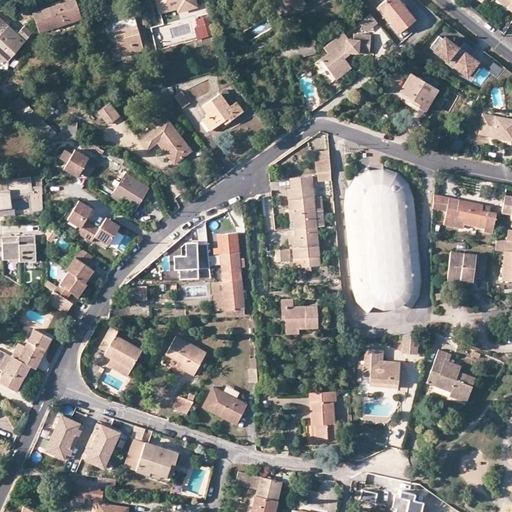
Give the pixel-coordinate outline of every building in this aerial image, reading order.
[(81,14),(76,0),(59,0),(32,9),(38,28),(81,14)] [(155,0),(159,12),(177,7),(178,11),(196,6),(193,0),(155,0)] [(306,1),(305,0),(284,0),(292,14),(300,9),(298,5),(306,1)] [(400,0),(382,0),(377,4),(398,30),(414,17),(400,0)] [(511,0),(497,0),(511,11),(511,0)] [(376,20),(369,12),(360,20),(367,28),(376,20)] [(199,39),(210,36),(206,17),(194,20),(199,39)] [(112,24),(114,31),(136,25),(134,18),(112,24)] [(5,23),(0,29),(0,66),(8,66),(7,56),(30,29),(22,22),(15,31),(5,23)] [(121,57),(143,51),(136,25),(114,31),(118,48),(112,49),(115,63),(122,61),(121,57)] [(346,62),(343,56),(340,53),(344,50),(348,50),(367,51),(369,33),(352,32),(352,38),(347,37),(342,31),(321,47),(326,52),(320,58),(331,74),(346,62)] [(446,38),(441,34),(432,46),(449,59),(447,61),(455,67),(456,65),(470,75),(480,61),(466,51),(464,54),(460,51),(462,48),(463,47),(460,45),(459,46),(447,37),(446,38)] [(145,58),(143,51),(121,57),(122,61),(123,64),(145,58)] [(350,66),(346,62),(331,74),(335,78),(350,66)] [(425,106),(436,86),(410,70),(400,87),(413,95),(411,98),(424,106),(425,106)] [(411,98),(413,95),(400,87),(398,91),(411,98)] [(202,106),(208,115),(216,126),(212,129),(214,132),(243,111),(236,102),(235,102),(226,90),(202,106)] [(190,103),(181,91),(174,96),(183,108),(190,103)] [(28,106),(18,97),(8,107),(18,117),(28,106)] [(422,109),(424,106),(411,98),(409,102),(422,109)] [(108,124),(118,115),(110,104),(99,112),(108,124)] [(57,140),(56,133),(28,106),(18,117),(41,140),(43,140),(57,140)] [(511,136),(511,116),(482,111),(479,131),(511,136)] [(208,115),(201,120),(210,131),(212,129),(216,126),(208,115)] [(146,150),(158,142),(173,164),(182,157),(179,154),(188,147),(168,120),(140,141),(146,150)] [(68,122),(67,131),(67,139),(76,139),(77,122),(68,122)] [(56,133),(57,140),(67,139),(67,131),(56,133)] [(59,142),(51,143),(51,156),(56,156),(56,154),(60,153),(59,142)] [(80,171),(89,176),(96,163),(92,160),(96,154),(82,145),(78,152),(73,150),(71,154),(64,150),(58,159),(66,163),(62,169),(73,176),(75,172),(78,174),(80,171)] [(316,173),(331,172),(329,151),(314,152),(316,173)] [(124,160),(122,164),(129,168),(131,164),(124,160)] [(420,275),(417,241),(413,197),(408,184),(397,173),(383,167),(381,170),(370,171),(367,168),(354,176),(345,189),(343,203),(347,248),(350,286),(356,302),(367,312),(371,305),(382,309),(394,308),(404,303),(410,309),(418,295),(421,282),(420,275)] [(316,173),(317,181),(331,180),(331,172),(316,173)] [(125,174),(112,196),(134,210),(147,188),(125,174)] [(43,208),(41,183),(31,185),(29,175),(5,178),(6,187),(0,188),(0,204),(10,204),(9,194),(28,192),(30,210),(43,208)] [(288,210),(292,210),(294,230),(315,227),(324,226),(320,197),(313,197),(313,195),(315,196),(315,188),(312,189),(312,186),(315,186),(315,176),(288,179),(289,189),(290,200),(286,201),(288,210)] [(511,196),(505,195),(501,213),(511,214),(511,216),(511,220),(511,196)] [(447,211),(450,199),(434,196),(434,209),(447,211)] [(83,235),(94,218),(87,214),(89,209),(86,207),(88,204),(77,198),(66,217),(79,225),(76,230),(83,235)] [(447,211),(445,224),(465,228),(465,223),(487,227),(486,230),(495,231),(498,213),(491,212),(483,210),(484,204),(450,199),(447,211)] [(229,224),(239,223),(238,211),(228,211),(229,224)] [(101,222),(94,218),(83,235),(91,239),(94,234),(108,242),(119,223),(108,216),(106,219),(103,218),(101,222)] [(218,223),(215,217),(204,221),(207,228),(218,223)] [(294,230),(294,237),(287,238),(287,245),(291,244),(293,269),(301,268),(301,267),(304,267),(304,270),(309,270),(309,266),(319,265),(315,227),(294,230)] [(218,253),(221,281),(211,281),(214,310),(224,310),(243,309),(243,299),(245,299),(245,292),(242,292),(241,280),(239,267),(244,266),(243,259),(239,259),(236,235),(239,235),(238,228),(224,230),(223,235),(216,235),(217,248),(218,253)] [(55,233),(52,230),(46,239),(50,242),(55,233)] [(8,262),(18,262),(18,245),(18,242),(12,242),(11,236),(1,237),(2,260),(8,260),(8,262)] [(24,244),(24,236),(11,236),(12,242),(18,242),(18,245),(24,244)] [(24,244),(18,245),(18,262),(35,262),(34,236),(24,236),(24,244)] [(186,239),(185,241),(185,252),(173,253),(174,267),(179,267),(180,279),(198,278),(198,266),(208,266),(207,242),(196,243),(196,239),(186,239)] [(504,251),(501,280),(511,280),(511,241),(507,241),(497,240),(495,247),(495,250),(504,251)] [(92,256),(80,248),(66,271),(85,283),(93,270),(86,265),(92,256)] [(274,258),(278,258),(279,261),(285,261),(284,249),(272,250),(274,258)] [(474,281),(475,276),(485,277),(487,256),(451,251),(448,278),(474,281)] [(87,284),(68,272),(60,286),(72,293),(75,295),(79,290),(82,292),(87,284)] [(67,301),(72,293),(60,286),(55,293),(67,301)] [(145,299),(145,286),(127,287),(128,300),(145,299)] [(47,304),(66,317),(74,305),(67,301),(55,293),(47,304)] [(324,319),(323,308),(292,308),(291,299),(279,299),(280,319),(284,319),(284,330),(297,329),(317,328),(317,319),(324,319)] [(130,370),(141,350),(115,335),(117,331),(110,326),(100,343),(108,347),(103,354),(111,359),(130,370)] [(17,343),(11,356),(34,368),(50,339),(33,329),(24,346),(17,343)] [(411,340),(412,333),(402,335),(401,351),(415,349),(416,339),(411,340)] [(205,353),(175,336),(165,355),(178,362),(181,364),(179,368),(192,375),(205,353)] [(399,361),(382,359),(383,349),(365,347),(364,361),(370,362),(369,376),(369,385),(397,387),(399,361)] [(460,366),(447,361),(450,354),(438,350),(431,371),(438,374),(434,386),(450,393),(448,397),(465,403),(475,378),(459,372),(460,366)] [(0,379),(0,382),(20,393),(34,368),(11,356),(4,352),(0,360),(0,369),(4,372),(0,379)] [(126,376),(130,370),(111,359),(107,366),(126,376)] [(256,369),(248,370),(248,383),(257,382),(256,369)] [(438,374),(431,371),(426,384),(434,386),(438,374)] [(212,387),(202,406),(233,423),(244,404),(212,387)] [(335,424),(334,424),(333,403),(335,403),(334,392),(308,393),(310,426),(314,427),(315,439),(325,439),(325,442),(337,442),(335,424)] [(178,394),(172,406),(186,414),(193,402),(178,394)] [(51,438),(46,449),(64,457),(66,453),(70,454),(73,448),(82,429),(78,427),(80,422),(62,414),(57,425),(59,426),(54,439),(51,438)] [(167,481),(176,454),(147,444),(140,442),(143,433),(145,429),(134,426),(124,423),(120,433),(131,437),(132,437),(123,467),(167,481)] [(86,459),(104,467),(109,456),(107,455),(112,443),(115,444),(120,433),(102,424),(100,429),(96,427),(84,453),(88,454),(86,459)] [(57,425),(51,438),(54,439),(59,426),(57,425)] [(314,427),(310,426),(310,443),(325,442),(325,439),(315,439),(314,427)] [(143,433),(140,442),(147,444),(150,435),(143,433)] [(176,441),(156,434),(154,440),(174,447),(176,441)] [(235,485),(255,489),(249,511),(273,511),(281,483),(238,472),(235,485)] [(114,489),(115,479),(97,476),(97,484),(107,485),(107,489),(114,489)] [(127,511),(128,507),(104,504),(105,493),(99,492),(99,488),(77,485),(75,497),(98,501),(95,511),(127,511)] [(378,493),(364,490),(362,500),(376,503),(378,493)] [(425,511),(427,503),(417,501),(419,493),(406,490),(404,498),(396,496),(394,506),(399,507),(397,511),(425,511)] [(443,511),(446,507),(438,501),(435,505),(443,511)]
